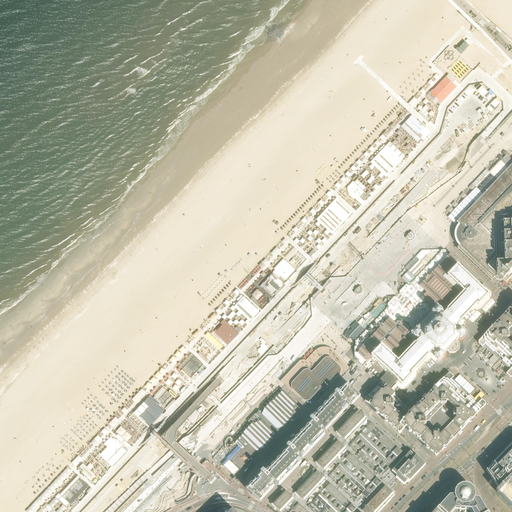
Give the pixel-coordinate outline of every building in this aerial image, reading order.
[(445,0),(462,15),(509,63),(511,66),(511,40),(488,20),(466,0),(445,0)] [(485,91),(491,96),(499,88),(494,83),(488,89),(487,88),(485,91)] [(492,98),(490,100),(501,111),(503,109),(492,98)] [(487,126),(485,124),(480,120),(476,116),(468,125),(479,135),(487,126)] [(459,159),(446,147),(438,156),(447,164),(449,161),(458,169),(464,163),(466,155),(465,153),(459,159)] [(450,214),(454,217),(453,219),(454,220),(456,219),(458,221),(456,223),(460,226),(458,228),(457,229),(456,230),(456,231),(457,231),(456,232),(456,234),(456,237),(457,239),(457,240),(457,241),(458,242),(459,243),(460,245),(497,281),(497,280),(500,280),(502,282),(502,281),(505,284),(511,276),(511,160),(506,155),(450,214)] [(451,177),(436,163),(430,169),(432,170),(431,172),(440,180),(435,185),(440,189),(451,177)] [(434,186),(425,178),(420,183),(429,192),(434,186)] [(431,195),(417,182),(406,194),(420,207),(431,195)] [(409,213),(400,203),(392,212),(389,209),(381,217),(381,220),(382,224),(387,229),(390,229),(390,230),(392,232),(394,233),(397,231),(397,232),(402,227),(399,223),(409,213)] [(379,238),(370,229),(357,243),(370,255),(374,250),(373,249),(377,245),(375,243),(379,238)] [(442,264),(443,262),(437,256),(431,251),(426,256),(438,267),(442,264)] [(441,251),(437,256),(443,262),(451,254),(450,253),(449,255),(445,251),(441,251)] [(389,307),(387,308),(393,315),(390,318),(388,321),(387,322),(383,326),(379,330),(377,332),(375,334),(372,337),(367,343),(359,351),(357,353),(354,356),(354,357),(355,357),(357,359),(358,358),(359,360),(358,361),(363,366),(372,357),(387,371),(378,380),(381,383),(393,394),(398,388),(399,389),(401,390),(402,390),(403,390),(405,390),(406,389),(415,379),(416,377),(417,376),(417,374),(421,370),(424,367),(426,365),(427,363),(429,361),(431,359),(435,363),(436,364),(438,364),(439,364),(441,364),(442,363),(443,362),(440,360),(443,356),(443,355),(446,351),(449,354),(455,354),(455,353),(456,353),(457,353),(458,352),(458,351),(458,350),(459,350),(459,344),(456,341),(459,338),(460,338),(461,338),(464,335),(467,338),(468,336),(468,335),(469,333),(468,332),(468,330),(467,329),(463,326),(466,322),(477,311),(479,311),(480,310),(482,309),(491,299),(492,298),(493,296),(493,295),(492,294),(491,293),(491,292),(490,291),(487,288),(461,263),(451,254),(443,262),(442,264),(438,267),(433,273),(431,274),(427,278),(422,284),(416,278),(410,284),(411,285),(409,286),(408,285),(406,285),(400,292),(400,294),(404,298),(403,300),(401,302),(396,297),(394,297),(388,304),(388,306),(389,307)] [(433,273),(438,267),(426,256),(421,262),(433,273)] [(410,262),(427,278),(431,274),(433,273),(421,262),(415,257),(410,262)] [(353,273),(340,260),(331,269),(339,278),(340,277),(343,279),(348,273),(351,276),(353,273)] [(422,284),(427,278),(410,262),(405,268),(411,273),(416,278),(422,284)] [(327,297),(315,286),(306,296),(317,307),(327,297)] [(315,311),(303,300),(291,313),(303,324),(315,311)] [(393,315),(387,308),(386,309),(381,304),(376,310),(388,321),(390,318),(393,315)] [(511,306),(505,314),(492,327),(478,342),(478,344),(482,347),(484,345),(497,357),(510,369),(508,372),(506,374),(510,378),(511,378),(511,377),(511,306)] [(388,321),(376,310),(371,315),(383,326),(387,322),(388,321)] [(366,321),(377,332),(379,330),(383,326),(371,315),(366,321)] [(366,321),(361,326),(372,337),(375,334),(377,332),(366,321)] [(324,331),(278,379),(280,380),(282,382),(282,383),(286,387),(287,388),(290,391),(291,392),(294,394),(305,405),(311,399),(320,389),(323,392),(325,394),(333,385),(349,368),(350,367),(343,360),(348,355),(353,349),(339,336),(328,326),(324,331)] [(361,326),(355,332),(367,343),(372,337),(361,326)] [(293,342),(280,330),(267,344),(271,348),(277,343),(285,351),(293,342)] [(357,353),(359,351),(367,343),(355,332),(351,337),(355,341),(355,345),(356,346),(354,348),(354,352),(354,356),(357,353)] [(272,364),(257,350),(256,352),(258,354),(251,362),(249,360),(247,363),(261,376),(272,364)] [(400,415),(390,425),(398,433),(400,433),(405,428),(407,429),(436,457),(449,444),(484,407),(485,405),(485,403),(482,400),(477,404),(451,380),(454,377),(450,374),(448,374),(447,375),(413,410),(412,409),(405,416),(403,418),(400,415)] [(390,425),(400,415),(393,408),(392,407),(393,407),(394,406),(394,402),(393,401),(392,401),(392,400),(393,399),(392,398),(393,397),(394,396),(393,394),(381,383),(380,384),(365,399),(365,401),(390,425)] [(338,393),(337,391),(335,393),(337,396),(337,397),(334,395),(314,416),(312,418),(312,417),(310,419),(313,422),(312,423),(311,423),(289,446),(289,445),(286,447),(289,449),(266,473),(263,471),(262,472),(260,473),(261,474),(247,489),(260,502),(274,488),(272,485),(274,483),(279,487),(301,463),(298,460),(300,457),(302,459),(325,436),(321,432),(323,429),(325,431),(327,429),(348,407),(347,406),(346,406),(348,403),(351,406),(360,397),(347,384),(338,393)] [(236,393),(226,385),(218,393),(220,394),(218,396),(226,404),(236,393)] [(276,435),(280,431),(293,417),(297,413),(296,411),(297,410),(298,411),(301,408),(280,388),(278,388),(277,390),(275,391),(275,393),(274,393),(272,394),(272,396),(269,397),(269,398),(269,399),(266,399),(266,401),(265,402),(264,402),(263,404),(261,405),(259,412),(260,413),(257,416),(256,415),(253,415),(253,417),(251,418),(250,420),(248,421),(247,423),(245,424),(245,426),(244,426),(242,427),(241,431),(239,432),(238,433),(238,434),(236,434),(236,436),(235,437),(233,437),(240,444),(239,446),(241,448),(240,448),(239,449),(238,450),(235,453),(235,454),(232,457),(231,457),(231,458),(230,459),(223,466),(235,478),(262,450),(276,435)] [(203,406),(195,415),(208,428),(210,426),(212,428),(219,421),(203,406)] [(353,414),(362,422),(367,417),(363,413),(362,415),(357,410),(356,412),(353,414)] [(362,422),(353,414),(349,419),(357,427),(362,422)] [(353,431),(357,427),(349,419),(345,423),(353,431)] [(349,435),(353,431),(345,423),(341,427),(349,435)] [(370,433),(376,427),(371,423),(367,427),(366,429),(362,432),(360,434),(364,439),(366,437),(370,433)] [(184,425),(181,428),(170,439),(186,455),(197,443),(200,440),(184,425)] [(349,435),(341,427),(336,432),(337,433),(341,437),(345,440),(349,435)] [(370,433),(366,437),(364,439),(369,443),(371,441),(374,437),(380,431),(376,427),(370,433)] [(374,443),(371,441),(369,443),(373,447),(375,445),(379,441),(384,435),(380,431),(374,437),(377,440),(374,443)] [(349,446),(353,450),(358,446),(355,443),(359,439),(362,442),(364,439),(360,434),(349,446)] [(378,448),(375,445),(373,447),(377,451),(379,449),(383,445),(389,439),(384,435),(379,441),(382,444),(378,448)] [(358,454),(362,450),(359,447),(363,443),(366,446),(369,443),(364,439),(362,442),(358,446),(353,450),(358,454)] [(382,452),(379,449),(377,451),(382,455),(384,453),(387,449),(393,444),(389,439),(383,445),(386,448),(382,452)] [(332,445),(341,453),(345,448),(337,440),(335,442),(332,445)] [(358,454),(362,459),(367,454),(364,451),(367,447),(370,450),(373,447),(369,443),(366,446),(362,450),(358,454)] [(387,456),(384,453),(382,455),(386,459),(397,448),(393,444),(387,449),(390,452),(387,456)] [(338,456),(341,453),(332,445),(328,449),(342,462),(347,457),(344,455),(341,458),(338,456)] [(366,463),(371,458),(368,455),(372,452),(375,454),(377,451),(373,447),(370,450),(367,454),(362,459),(366,463)] [(511,447),(486,471),(487,472),(494,483),(498,488),(496,491),(504,499),(511,506),(511,447)] [(386,459),(391,464),(399,455),(402,452),(399,449),(397,448),(386,459)] [(342,462),(328,449),(324,453),(333,461),(338,466),(339,465),(342,462)] [(371,467),(375,462),(372,459),(376,456),(379,458),(382,455),(377,451),(375,454),(371,458),(366,463),(371,467)] [(328,466),(333,461),(324,453),(320,458),(328,466)] [(349,463),(350,463),(355,457),(350,453),(347,457),(342,462),(339,465),(344,469),(346,467),(349,463)] [(409,482),(425,465),(416,456),(413,459),(407,454),(392,471),(397,476),(396,476),(399,478),(398,479),(404,485),(405,483),(408,481),(409,482)] [(375,471),(380,466),(377,464),(380,460),(383,463),(386,459),(382,455),(379,458),(375,462),(371,467),(375,471)] [(346,467),(344,469),(348,473),(350,471),(354,467),(359,462),(355,457),(350,463),(349,463),(346,467)] [(328,466),(320,458),(316,462),(317,463),(324,470),(328,466)] [(391,464),(386,459),(383,463),(380,466),(375,471),(380,475),(381,474),(383,476),(385,474),(391,467),(389,466),(391,464)] [(198,469),(197,470),(197,471),(198,473),(203,469),(204,470),(205,470),(206,469),(208,469),(209,469),(210,469),(211,469),(212,470),(213,470),(214,471),(215,471),(216,472),(222,477),(224,475),(215,468),(215,467),(207,461),(203,464),(201,465),(202,465),(200,467),(198,469)] [(353,474),(350,471),(348,473),(353,477),(355,475),(354,475),(358,471),(364,466),(359,462),(354,467),(357,470),(353,474)] [(164,478),(148,463),(120,492),(136,507),(164,478)] [(333,481),(337,476),(335,473),(338,469),(341,472),(344,469),(339,465),(338,466),(334,471),(328,476),(333,481)] [(357,478),(355,475),(353,477),(357,482),(359,479),(362,475),(363,476),(368,470),(364,466),(358,471),(361,474),(357,478)] [(333,481),(337,485),(342,480),(339,477),(343,474),(345,476),(348,473),(344,469),(341,472),(337,476),(333,481)] [(314,472),(312,475),(320,483),(325,479),(316,470),(314,472)] [(362,482),(359,479),(357,482),(361,486),(363,484),(367,480),(372,474),(368,470),(363,476),(365,478),(362,482)] [(145,511),(144,511),(161,511),(165,509),(166,507),(168,503),(169,501),(171,500),(174,499),(176,500),(178,499),(183,497),(186,495),(187,493),(188,492),(189,488),(190,484),(191,479),(193,476),(195,473),(189,474),(189,472),(187,472),(186,473),(185,474),(183,474),(180,480),(178,481),(177,482),(172,490),(169,491),(168,491),(165,491),(163,492),(161,496),(160,496),(160,499),(156,499),(156,506),(155,508),(153,510),(149,510),(146,510),(145,511)] [(337,485),(342,489),(346,484),(343,482),(347,478),(350,480),(353,477),(348,473),(345,476),(342,480),(337,485)] [(366,486),(363,484),(361,486),(366,490),(377,478),(372,474),(367,480),(370,482),(366,486)] [(320,483),(312,475),(308,479),(316,488),(320,483)] [(342,489),(346,493),(350,488),(348,486),(351,482),(354,485),(357,482),(353,477),(350,480),(346,484),(342,489)] [(366,490),(370,494),(378,486),(381,482),(379,480),(378,479),(377,478),(366,490)] [(312,492),(316,488),(308,479),(303,484),(312,492)] [(397,484),(394,482),(395,481),(393,479),(389,483),(387,485),(389,486),(392,489),(397,484)] [(350,497),(355,493),(352,490),(355,486),(358,489),(361,486),(357,482),(354,485),(351,488),(350,488),(346,493),(350,497)] [(321,493),(319,495),(323,499),(325,497),(329,493),(334,488),(330,483),(325,488),(324,490),(326,493),(324,496),(321,493)] [(308,496),(312,492),(303,484),(299,488),(308,496)] [(452,511),(455,509),(470,511),(471,511),(486,511),(479,499),(475,498),(475,494),(473,489),(470,486),(465,485),(461,485),(457,488),(454,491),(454,496),(449,496),(439,508),(438,508),(436,510),(433,511),(452,511)] [(366,490),(361,486),(358,489),(355,493),(350,497),(355,502),(356,501),(358,502),(361,499),(360,499),(363,496),(362,494),(366,490)] [(377,494),(386,502),(393,494),(385,486),(382,489),(381,488),(379,491),(380,491),(377,494)] [(304,501),(308,496),(299,488),(295,492),(296,493),(296,494),(304,501)] [(328,500),(325,497),(323,499),(328,504),(330,501),(333,497),(333,498),(339,492),(334,488),(329,493),(332,496),(328,500)] [(280,495),(289,503),(293,499),(285,490),(285,491),(283,492),(280,495)] [(366,499),(370,494),(366,490),(362,494),(366,499)] [(333,504),(330,501),(328,504),(332,508),(334,506),(334,505),(338,502),(343,496),(339,492),(333,498),(336,500),(333,504)] [(387,503),(386,502),(377,494),(375,497),(374,496),(372,498),(373,499),(370,502),(379,510),(382,507),(383,507),(387,503)] [(289,503),(280,495),(276,499),(285,508),(289,503)] [(312,511),(317,506),(314,504),(318,500),(320,503),(323,499),(319,495),(313,501),(309,506),(308,507),(312,511)] [(337,508),(334,506),(332,508),(336,511),(338,510),(342,506),(347,500),(343,496),(338,502),(340,504),(337,508)] [(280,511),(285,508),(276,499),(272,504),(280,511)] [(313,511),(319,511),(321,510),(318,508),(322,504),(325,507),(328,504),(323,499),(320,503),(317,506),(312,511),(313,511)] [(132,511),(135,509),(124,500),(121,503),(130,511),(132,511)] [(341,511),(340,511),(338,510),(336,511),(344,511),(352,504),(347,500),(342,506),(345,509),(341,511)] [(376,511),(379,510),(370,502),(367,505),(366,504),(364,506),(365,507),(362,510),(363,511),(376,511)]
